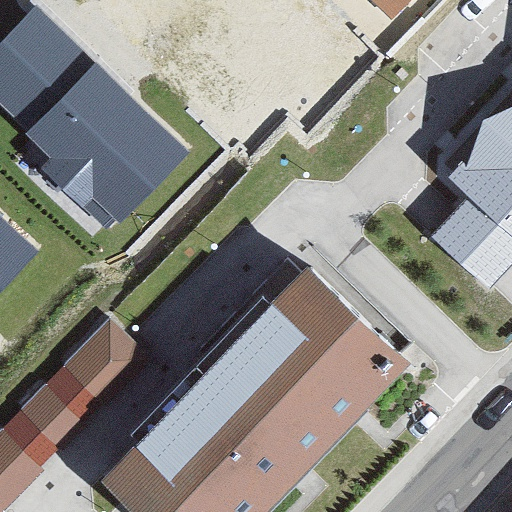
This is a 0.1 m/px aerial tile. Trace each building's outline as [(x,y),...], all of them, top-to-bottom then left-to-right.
[(63,0),(44,0),(0,44),(0,94),(132,226),(211,147),(63,0)] [(511,113),(459,171),(480,191),(438,234),(493,285),(511,264),(511,113)] [(0,299),(56,243),(0,188),(0,299)] [(285,292),(264,272),(249,290),(268,309),(111,472),(153,511),(241,511),(396,349),(311,265),(285,292)] [(0,505),(166,355),(128,313),(0,428),(0,505)]
